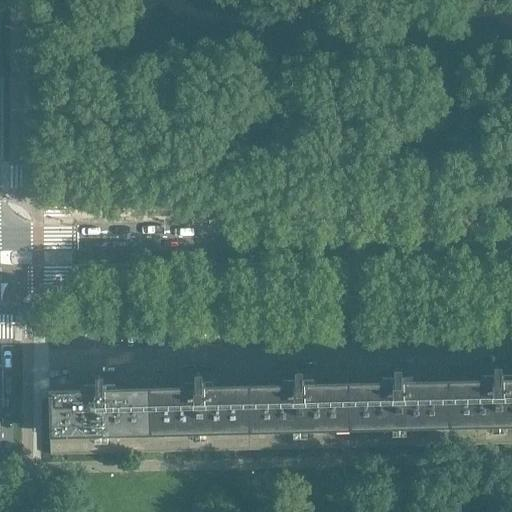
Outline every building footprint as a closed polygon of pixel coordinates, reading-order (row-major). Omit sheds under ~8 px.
[(97,71),(98,41),(84,40),(84,70),(97,71)] [(511,443),(511,379),(503,380),(503,375),(500,375),(500,368),(493,368),(493,375),(491,375),(491,380),(447,381),(449,445),(511,443)] [(449,445),(447,381),(403,382),(403,377),(401,377),(400,371),(393,371),(393,378),(391,378),(391,382),(348,383),(349,447),(449,445)] [(349,447),(348,383),(304,385),(304,380),(302,380),(302,373),(294,373),(295,380),(292,380),(292,385),(248,386),(250,450),(349,447)] [(250,450),(248,386),(204,387),(204,382),(202,382),(202,375),(195,376),(195,382),(192,382),(192,387),(149,388),(151,452),(250,450)] [(151,452),(149,388),(106,389),(105,384),(103,385),(103,378),(96,378),(96,385),(93,385),(94,390),(49,391),(51,454),(151,452)]
